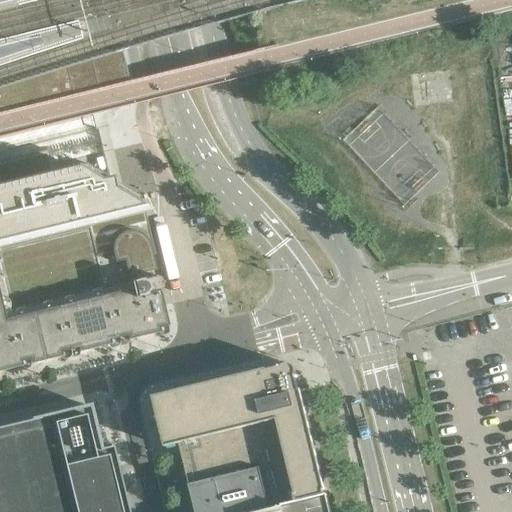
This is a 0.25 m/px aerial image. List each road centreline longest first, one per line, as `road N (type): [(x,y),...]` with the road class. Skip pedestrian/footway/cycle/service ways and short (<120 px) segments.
road 1 (secondary): [(149,0),(177,116),(315,303)]
road 2 (secondary): [(365,298),(342,254),(226,122),(196,0)]
road 3 (secondary): [(418,511),(372,324)]
road 4 (secondary): [(327,332),(374,511)]
road 5 (residential): [(158,511),(124,378)]
road 6 (unclassified): [(0,409),(124,378)]
road 7 (unclassified): [(203,357),(327,332)]
road 8 (unclassified): [(315,303),(261,322),(203,357)]
